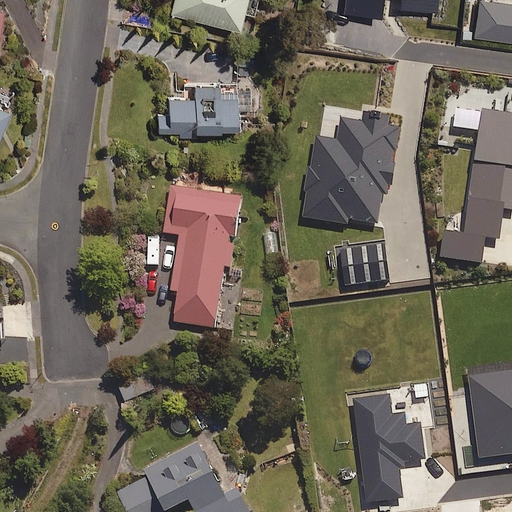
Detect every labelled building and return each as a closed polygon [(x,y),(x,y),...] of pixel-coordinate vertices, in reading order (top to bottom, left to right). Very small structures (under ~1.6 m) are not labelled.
[(172,0),(171,9),(240,21),(242,7),(254,9),(255,0),(172,0)] [(343,0),(343,8),(378,12),(378,0),(396,0),(396,5),(436,9),(437,0),(343,0)] [(511,1),(504,0),(476,0),(471,32),(511,37),(511,1)] [(250,107),(250,86),(212,86),(212,89),(168,90),(168,109),(157,109),(157,130),(195,130),(195,127),(238,127),(238,107),(250,107)] [(0,133),(9,109),(0,105),(0,133)] [(511,203),(511,114),(481,110),(480,115),(471,114),(469,129),(477,130),(463,232),(442,229),(439,255),(479,261),(483,235),(497,237),(502,202),(511,203)] [(242,194),(172,184),(165,231),(180,233),(172,289),(179,290),(174,321),(216,327),(225,266),(231,267),(242,194)] [(511,364),(466,370),(478,457),(511,452),(511,364)] [(388,394),(353,398),(365,500),(399,496),(395,462),(424,458),(419,422),(404,424),(403,413),(390,414),(388,394)] [(199,511),(252,511),(216,434),(145,467),(150,476),(120,490),(130,511),(141,511),(145,511),(169,511),(166,506),(191,494),(199,511)]
